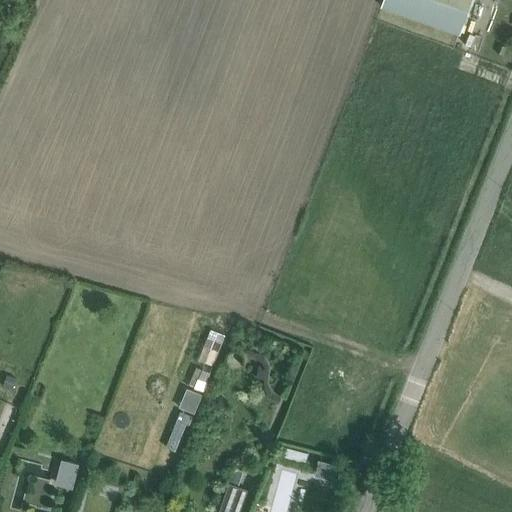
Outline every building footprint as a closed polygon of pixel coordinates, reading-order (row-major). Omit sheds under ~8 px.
[(459,30),(469,0),(382,0),(381,3),(459,30)] [(498,45),(495,51),(503,54),(505,48),(498,45)] [(7,376),(3,387),(11,391),(15,379),(7,376)] [(202,397),(187,390),(179,409),(194,415),(202,397)] [(312,473),(335,481),(340,466),(317,458),(312,473)] [(52,484),(73,488),(78,463),(58,459),(52,484)] [(229,483),(218,511),(239,511),(247,489),(229,483)]
